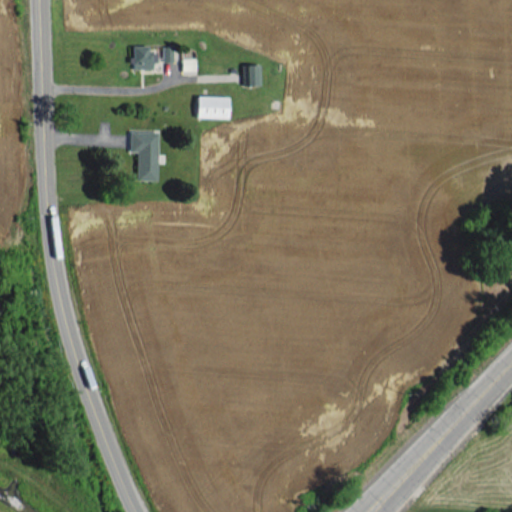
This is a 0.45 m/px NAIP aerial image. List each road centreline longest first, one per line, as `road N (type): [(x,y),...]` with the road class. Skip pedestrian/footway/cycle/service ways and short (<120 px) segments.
road 1 (residential): [(40,0),(56,288),(84,400),(132,511)]
road 2 (primary): [(511,359),(369,511)]
